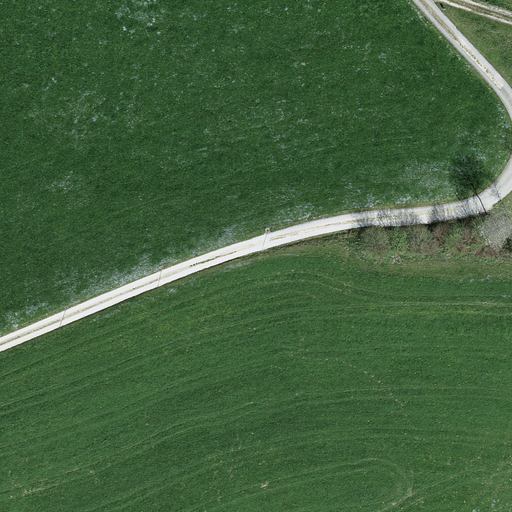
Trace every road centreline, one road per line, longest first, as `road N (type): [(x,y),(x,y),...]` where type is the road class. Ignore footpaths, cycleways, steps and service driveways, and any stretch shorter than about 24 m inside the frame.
road 1 (track): [(511,176),(465,208),(282,234),(0,342)]
road 2 (track): [(424,0),(511,101)]
